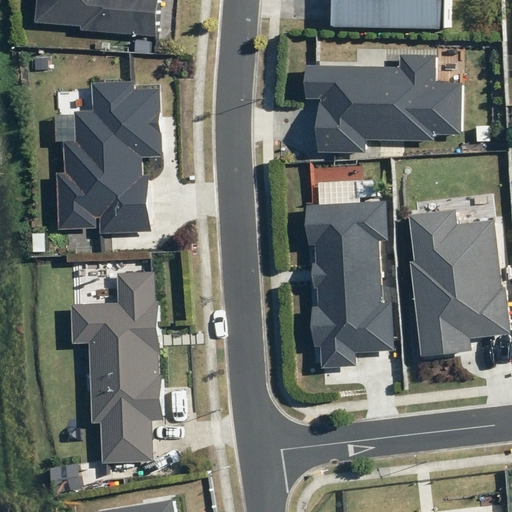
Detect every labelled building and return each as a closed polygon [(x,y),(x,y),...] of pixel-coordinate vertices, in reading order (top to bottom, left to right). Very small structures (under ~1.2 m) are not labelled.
[(40,0),(38,23),(85,27),(85,32),(160,39),(163,0),(40,0)] [(337,0),(337,27),(453,29),(453,0),(337,0)] [(406,67),(311,66),(310,100),(326,100),(325,152),(372,153),(372,140),(440,141),(440,135),(467,135),(468,84),(441,83),(442,55),(406,54),(406,67)] [(60,174),(62,232),(101,231),(100,220),(103,220),(104,235),(154,234),(152,176),(148,176),(147,159),(167,158),(165,90),(139,91),(139,82),(95,84),(96,112),(78,113),(78,143),(67,143),(68,174),(60,174)] [(392,201),(313,205),(315,246),(321,246),(325,307),(318,307),(320,347),(327,346),(328,368),(363,366),(363,352),(401,350),(398,302),(388,303),(385,241),(394,240),(392,201)] [(417,262),(428,356),(478,350),(476,339),(511,335),(511,287),(508,288),(500,220),(464,224),(462,209),(416,214),(421,262),(417,262)] [(93,345),(96,425),(105,425),(106,465),(158,463),(156,423),(165,422),(160,274),(121,275),(122,305),(75,307),(77,346),(93,345)] [(93,464),(53,469),(57,494),(97,488),(93,464)] [(179,511),(178,501),(110,511),(179,511)]
